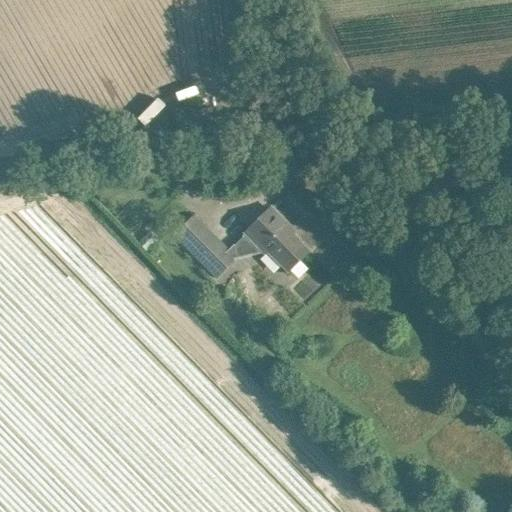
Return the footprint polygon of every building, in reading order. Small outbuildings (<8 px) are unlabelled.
[(217,107),(173,108),(173,126),(176,126),(177,134),(217,134),(217,107)] [(375,511),(85,205),(35,211),(0,244),(0,496),(27,493),(33,487),(56,511),(375,511)] [(245,234),(259,248),(264,253),(267,250),(288,272),(294,266),(308,252),(285,228),(288,225),(271,209),(245,234)] [(174,236),(208,270),(217,279),(236,259),(228,251),(194,217),(174,236)] [(157,236),(145,247),(154,256),(166,246),(157,236)] [(315,271),(294,289),(310,307),(331,289),(315,271)] [(299,324),(312,310),(299,298),(286,312),(299,324)]
